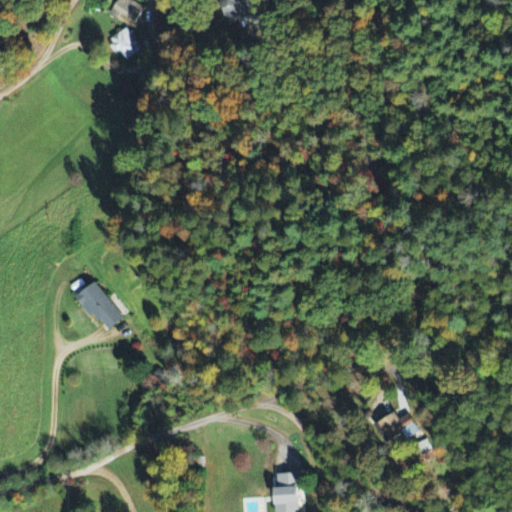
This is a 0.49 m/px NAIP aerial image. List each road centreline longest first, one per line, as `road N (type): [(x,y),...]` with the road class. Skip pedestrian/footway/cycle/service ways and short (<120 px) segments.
road 1 (residential): [(0,491),(265,404),(287,413),(343,469),(431,511)]
road 2 (residential): [(0,92),(23,79),(74,0)]
